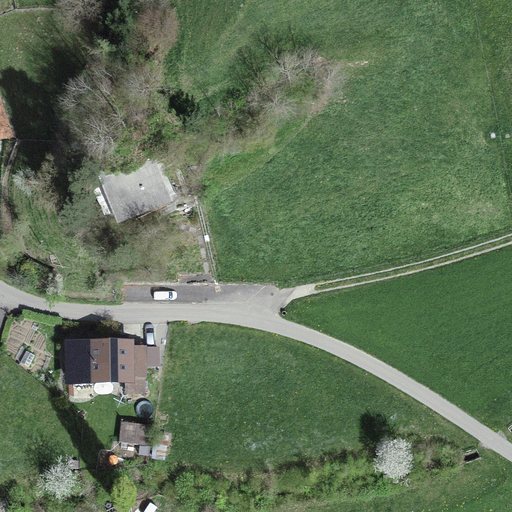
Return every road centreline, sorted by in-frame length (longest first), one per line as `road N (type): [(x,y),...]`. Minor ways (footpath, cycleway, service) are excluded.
road 1 (unclassified): [(251,316),(370,363),(511,452)]
road 2 (track): [(511,238),(266,302),(251,316)]
road 3 (residential): [(0,293),(84,313),(251,316)]
